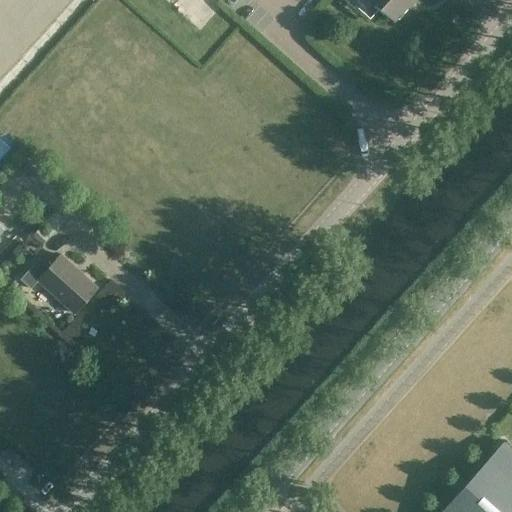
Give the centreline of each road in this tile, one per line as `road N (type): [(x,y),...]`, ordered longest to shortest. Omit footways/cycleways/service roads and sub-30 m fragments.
road 1 (unclassified): [(64,511),(511,12)]
road 2 (tertiary): [(244,511),(511,213)]
